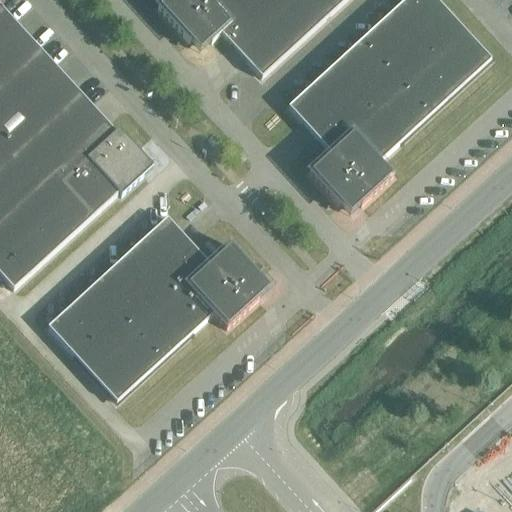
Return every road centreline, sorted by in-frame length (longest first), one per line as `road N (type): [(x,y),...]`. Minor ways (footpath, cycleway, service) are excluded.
road 1 (unclassified): [(36,0),(305,287)]
road 2 (unclassified): [(345,249),(113,0)]
road 3 (unclassified): [(342,327),(149,511)]
road 4 (unknown): [(208,184),(31,349)]
road 5 (unclassified): [(137,444),(305,287)]
road 6 (unclassified): [(345,249),(511,99)]
road 7 (unknown): [(227,123),(360,0)]
road 8 (unclassified): [(511,171),(382,290)]
